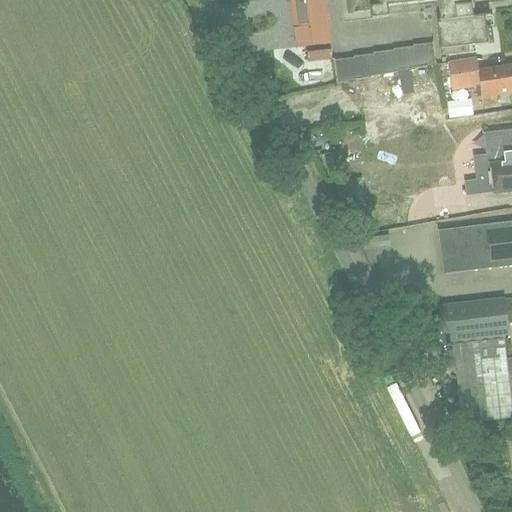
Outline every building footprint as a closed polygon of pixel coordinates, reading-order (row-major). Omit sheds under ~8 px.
[(289,0),(296,49),(331,45),(331,41),(325,0),(289,0)] [(345,0),(347,14),(369,11),(370,19),(388,17),(387,6),(437,1),(440,21),(437,21),(441,55),(469,52),(468,46),(493,43),(491,26),(485,27),(484,15),(472,17),(471,5),(469,5),(468,0),(345,0)] [(245,30),(262,26),(259,13),(242,18),(245,30)] [(372,54),(373,55),(353,57),(353,59),(335,61),(337,83),(435,65),(432,44),(412,46),(412,48),(392,50),(393,51),(372,54)] [(448,62),(452,91),(480,87),(483,105),(496,103),(496,95),(511,93),(511,67),(479,72),(477,58),(448,62)] [(433,68),(416,70),(419,112),(436,111),(433,68)] [(465,182),(466,196),(494,193),(494,194),(511,191),(511,130),(484,134),(486,155),(473,157),(476,181),(465,182)] [(434,182),(453,181),(452,159),(432,160),(434,182)] [(464,203),(416,216),(420,228),(467,215),(464,203)] [(511,223),(438,232),(443,275),(511,267),(511,223)] [(365,251),(389,248),(388,236),(363,239),(365,251)] [(504,300),(441,307),(445,343),(508,336),(504,300)] [(511,360),(506,362),(503,341),(452,346),(461,427),(511,419),(462,433),(466,444),(511,429),(511,360)]
